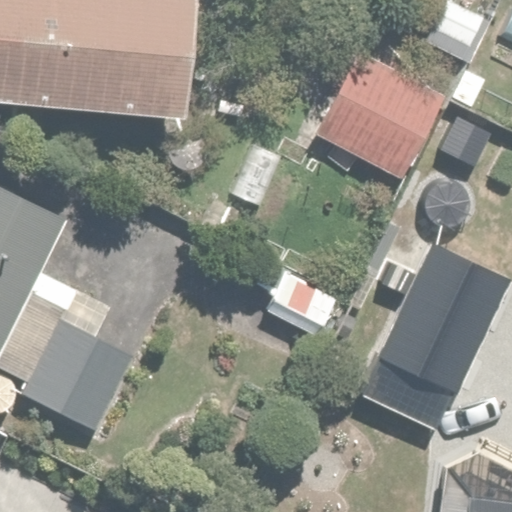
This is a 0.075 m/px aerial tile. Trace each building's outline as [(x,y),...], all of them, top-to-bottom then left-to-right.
[(149,0),(0,0),(0,91),(144,99),(149,0)] [(430,102),(344,52),(296,134),(382,185),(430,102)] [(485,133),(442,115),(424,155),(467,174),(485,133)] [(54,214),(0,187),(0,416),(2,415),(4,413),(5,412),(7,410),(8,408),(9,406),(10,404),(81,440),(125,351),(87,333),(99,307),(26,271),(54,214)] [(481,280),(402,248),(357,359),(436,390),(481,280)] [(323,304),(261,266),(241,299),(303,337),(323,304)]
